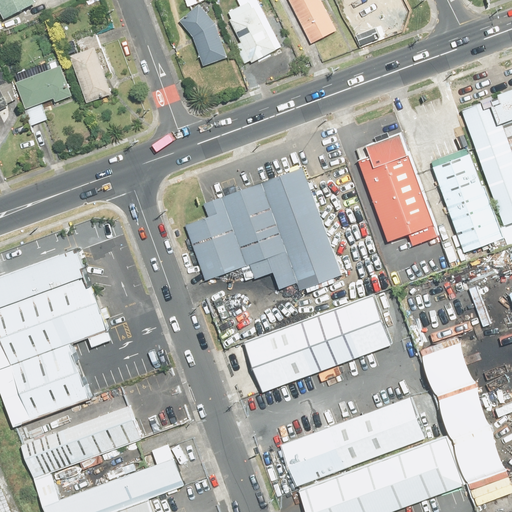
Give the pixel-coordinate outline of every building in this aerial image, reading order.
[(0,0),(0,1),(8,16),(39,0),(0,0)] [(192,0),(195,8),(183,17),(198,37),(206,63),(231,55),(222,27),(218,21),(209,0),(192,0)] [(280,47),(257,0),(247,0),(231,8),(246,39),(237,43),(247,63),(280,47)] [(328,0),(293,0),(314,42),(342,28),(328,0)] [(100,43),(75,52),(93,102),(118,92),(100,43)] [(0,108),(23,98),(3,56),(0,57),(0,128),(4,127),(0,117),(0,108)] [(66,62),(21,78),(31,107),(76,91),(66,62)] [(511,92),(492,100),(511,153),(511,92)] [(511,153),(492,100),(460,111),(502,227),(511,223),(511,153)] [(441,232),(403,130),(367,144),(370,153),(361,157),(391,236),(414,227),(419,240),(441,232)] [(501,237),(468,153),(432,166),(465,251),(501,237)] [(342,270),(304,166),(206,201),(210,212),(185,221),(207,279),(252,263),(256,274),(277,267),(283,282),(302,275),(305,283),(342,270)] [(511,224),(506,227),(503,228),(509,246),(511,244),(511,224)] [(85,244),(0,276),(0,313),(97,276),(85,244)] [(97,276),(0,313),(0,368),(0,369),(79,339),(116,325),(97,276)] [(376,292),(246,339),(265,391),(395,345),(376,292)] [(79,339),(0,369),(12,400),(23,430),(102,400),(79,339)] [(284,439),(300,483),(429,437),(413,393),(284,439)] [(511,421),(511,403),(500,393),(485,410),(506,428),(511,421)] [(144,434),(132,402),(24,442),(37,474),(54,468),(144,434)] [(448,435),(300,488),(309,511),(386,511),(466,483),(448,435)] [(64,497),(48,503),(51,511),(107,511),(151,496),(189,482),(179,455),(64,497)] [(54,468),(37,474),(48,503),(64,497),(54,468)] [(157,511),(151,496),(107,511),(157,511)]
